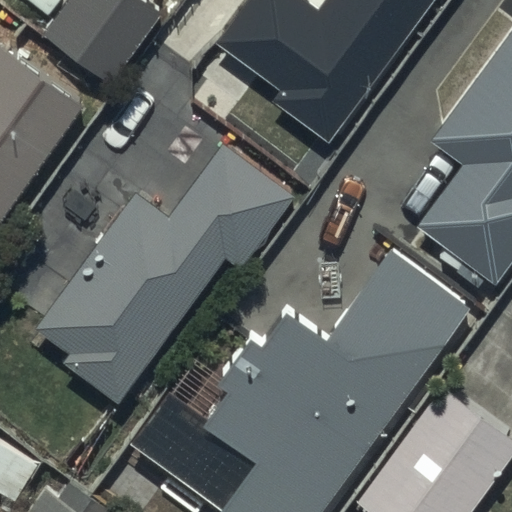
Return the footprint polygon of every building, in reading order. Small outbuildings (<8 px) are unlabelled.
[(156,6),(147,0),(61,0),(41,28),(106,75),(156,6)] [(241,0),(212,40),(332,129),(428,0),(241,0)] [(476,281),(483,271),(494,278),(511,252),(511,15),(428,137),(458,157),(413,222),(443,243),(436,253),(476,281)] [(0,206),(80,98),(0,39),(0,206)] [(117,394),(222,251),(237,262),(290,189),(219,136),(164,211),(130,186),(33,320),(66,344),(59,353),(117,394)] [(0,284),(18,298),(65,236),(37,215),(0,264),(0,284)] [(233,511),(313,511),(467,301),(384,241),(322,327),(280,296),(254,332),(244,325),(211,369),(221,376),(195,412),(249,452),(215,499),(233,511)] [(464,511),(511,446),(511,431),(439,379),(354,496),(376,511),(464,511)] [(0,435),(0,487),(11,494),(34,457),(0,435)] [(116,511),(67,475),(53,493),(39,483),(17,511),(116,511)]
